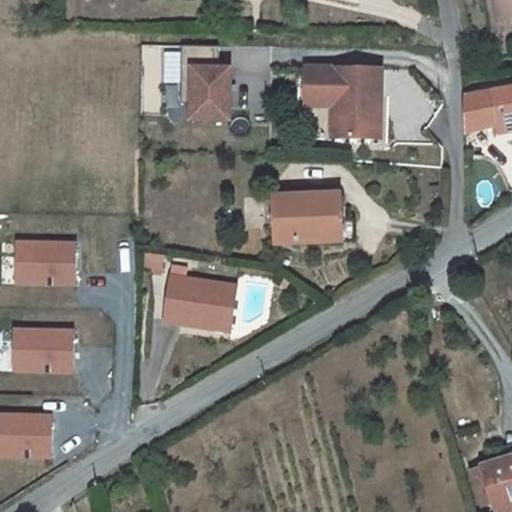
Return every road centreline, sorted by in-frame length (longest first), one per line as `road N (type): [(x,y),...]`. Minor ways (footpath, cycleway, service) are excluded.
road 1 (residential): [(26,511),(451,252)]
road 2 (residential): [(451,252),(455,111),(443,0)]
